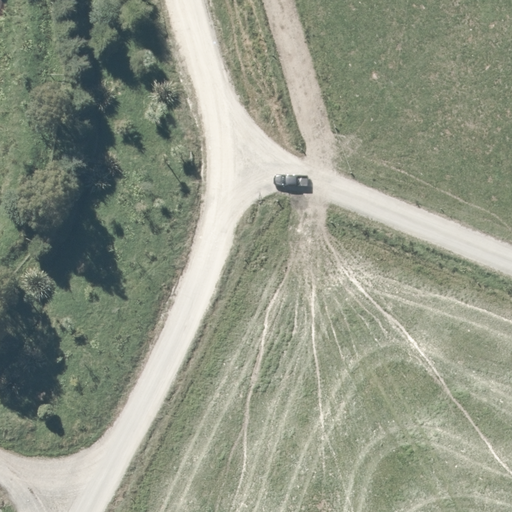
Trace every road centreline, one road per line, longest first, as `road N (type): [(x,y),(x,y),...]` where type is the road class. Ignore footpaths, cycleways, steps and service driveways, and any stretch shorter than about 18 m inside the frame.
road 1 (unclassified): [(90,511),(198,306),(240,185),(242,148),(204,0)]
road 2 (track): [(242,148),(511,255)]
